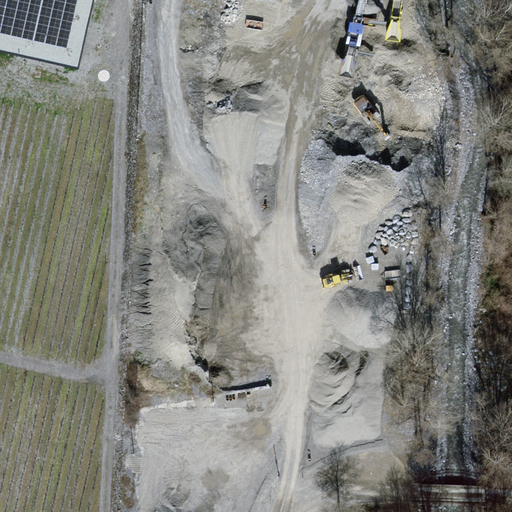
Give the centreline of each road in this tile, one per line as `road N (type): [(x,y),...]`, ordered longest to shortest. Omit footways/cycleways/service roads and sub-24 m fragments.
road 1 (track): [(128,0),(106,381)]
road 2 (track): [(106,381),(103,511)]
